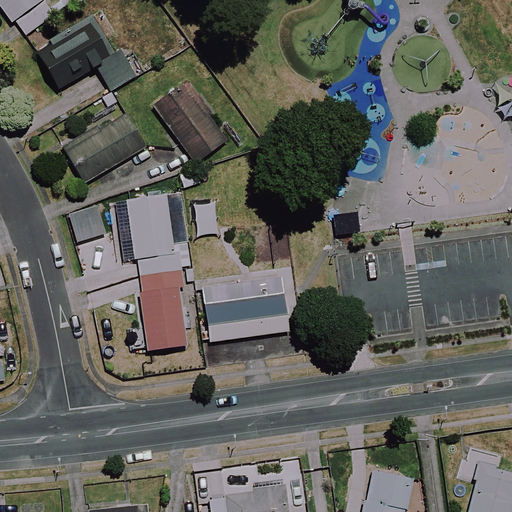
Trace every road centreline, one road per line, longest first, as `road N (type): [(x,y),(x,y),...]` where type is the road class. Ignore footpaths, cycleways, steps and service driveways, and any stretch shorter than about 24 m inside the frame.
road 1 (tertiary): [(511,377),(72,435)]
road 2 (residential): [(72,435),(38,240),(0,170)]
